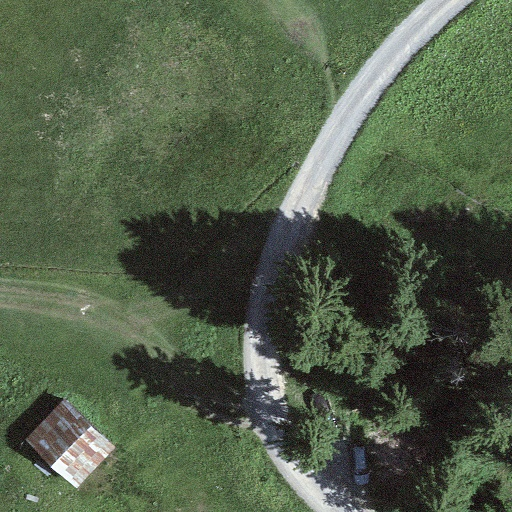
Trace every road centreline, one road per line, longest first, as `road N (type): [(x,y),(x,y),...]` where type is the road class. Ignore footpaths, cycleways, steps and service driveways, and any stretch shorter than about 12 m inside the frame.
road 1 (unclassified): [(342,511),(273,423),(262,372),(266,304),(282,246),(349,113),(384,62),(458,0)]
road 2 (track): [(273,423),(203,390),(108,321)]
road 3 (track): [(349,113),(279,0)]
